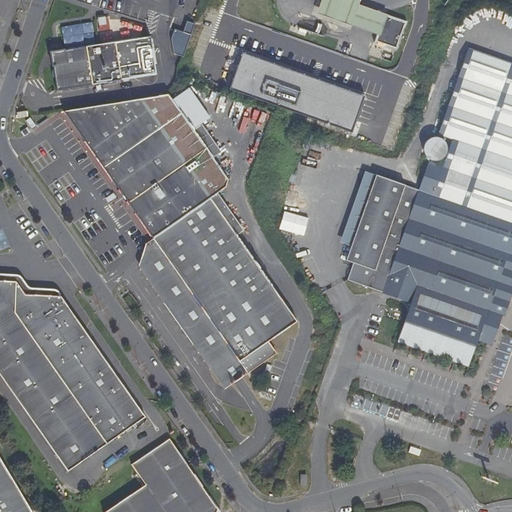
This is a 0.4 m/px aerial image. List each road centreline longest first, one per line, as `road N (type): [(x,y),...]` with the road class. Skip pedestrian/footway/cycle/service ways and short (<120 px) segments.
road 1 (unclassified): [(268,511),(246,503),(1,147),(1,113),(40,0)]
road 2 (unclassified): [(469,511),(452,487),(426,475),(277,511)]
